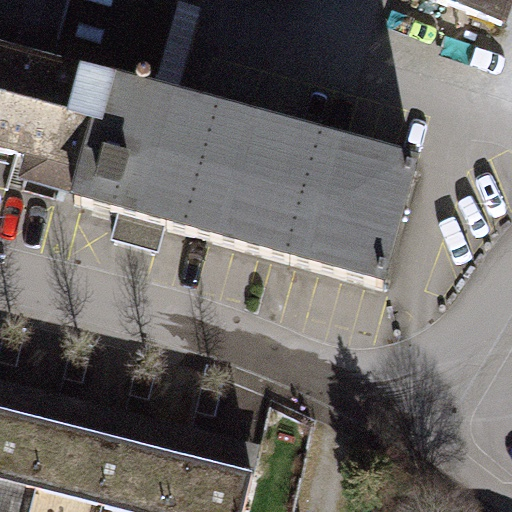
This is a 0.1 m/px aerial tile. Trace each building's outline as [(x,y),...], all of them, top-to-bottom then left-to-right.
[(0,0),(0,44),(167,87),(189,0),(0,0)] [(511,0),(422,0),(511,30),(511,27),(511,0)] [(167,87),(0,44),(0,158),(80,178),(65,237),(377,316),(416,166),(164,102),(167,87)] [(30,511),(50,436),(0,423),(0,511),(30,511)] [(102,511),(118,453),(50,436),(30,511),(102,511)] [(175,511),(186,470),(118,453),(102,511),(175,511)] [(247,511),(253,487),(186,470),(175,511),(247,511)]
